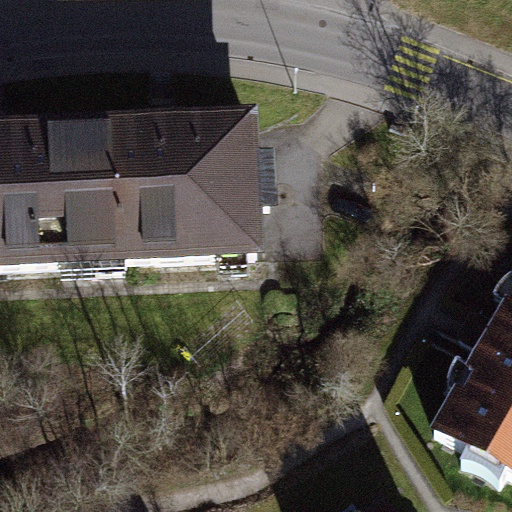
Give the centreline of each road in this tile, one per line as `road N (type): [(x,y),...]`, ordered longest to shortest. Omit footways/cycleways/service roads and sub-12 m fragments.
road 1 (tertiary): [(0,31),(178,24),(326,44)]
road 2 (tertiary): [(326,44),(511,110)]
